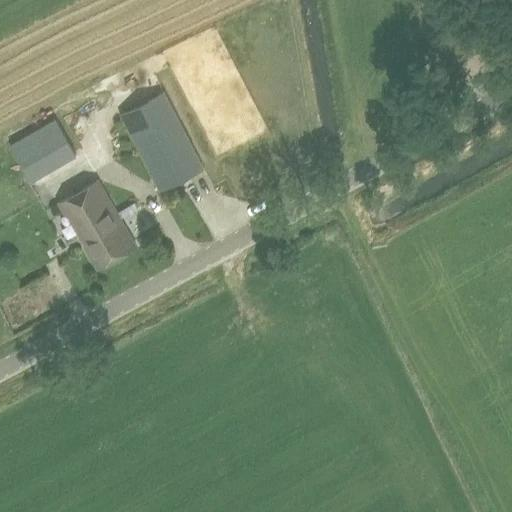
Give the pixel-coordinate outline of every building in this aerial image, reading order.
[(236,38),(226,45),(237,62),(248,56),(236,38)] [(121,114),(160,190),(203,168),(163,92),(121,114)] [(30,180),(75,154),(56,119),(10,145),(30,180)] [(239,119),(219,128),(228,147),(247,138),(239,119)] [(137,245),(124,223),(99,180),(60,203),(98,268),(137,245)] [(12,186),(0,193),(0,208),(18,238),(37,226),(12,186)] [(43,320),(55,314),(42,290),(30,296),(43,320)]
